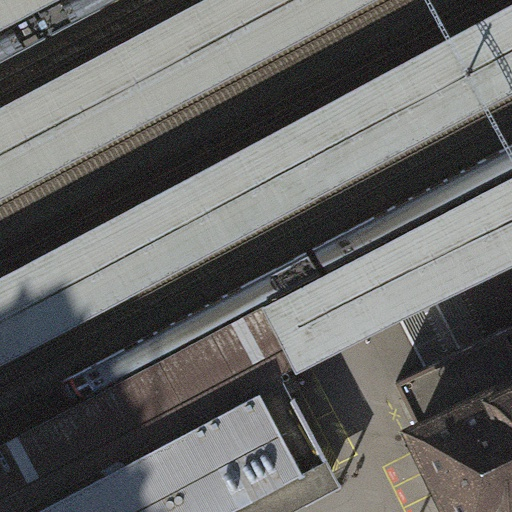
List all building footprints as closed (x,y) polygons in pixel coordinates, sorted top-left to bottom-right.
[(0,0),(0,26),(49,0),(0,0)] [(209,0),(0,111),(0,197),(325,25),(371,0),(209,0)] [(0,361),(358,172),(472,111),(511,90),(511,6),(444,44),(324,108),(0,280),(0,361)] [(0,511),(35,511),(61,499),(76,491),(72,483),(192,420),(196,428),(284,382),(280,376),(295,368),(297,372),(318,360),(484,277),(511,263),(511,179),(340,269),(262,309),(0,448),(0,511)] [(414,430),(454,511),(511,511),(511,325),(396,381),(419,428),(414,430)] [(258,511),(332,473),(292,398),(284,382),(196,428),(192,420),(72,483),(76,491),(61,499),(35,511),(258,511)] [(291,511),(343,485),(295,396),(292,398),(332,473),(258,511),(291,511)]
